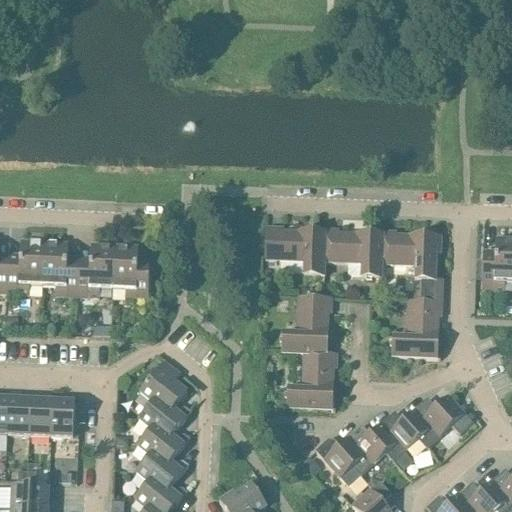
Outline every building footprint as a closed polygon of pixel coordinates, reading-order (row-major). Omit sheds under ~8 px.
[(324,268),(325,237),(282,236),(282,233),(267,232),(266,266),(303,267),(302,282),(325,282),(325,268),(324,268)] [(325,237),(324,268),(325,268),(348,269),(360,269),(360,282),(360,284),(383,285),(383,270),(381,270),(382,239),(331,237),(325,237)] [(413,308),(441,309),(442,285),(435,284),(436,257),(440,258),(441,241),(382,239),(381,270),(383,270),(414,271),(413,306),(413,308)] [(511,287),(511,243),(495,243),(495,263),(482,262),(482,265),(482,269),(482,285),(481,296),(504,297),(505,287),(511,287)] [(42,291),(44,248),(20,246),(20,259),(8,259),(7,299),(29,300),(30,291),(42,291)] [(77,302),(78,262),(68,261),(68,249),(44,248),(42,291),(55,292),(55,301),(77,302)] [(112,295),(114,251),(91,250),(90,263),(78,262),(77,302),(99,303),(100,294),(112,295)] [(114,251),(112,295),(125,295),(125,305),(148,306),(150,265),(138,265),(138,252),(114,251)] [(0,298),(7,299),(8,259),(0,258),(0,298)] [(326,359),(327,359),(328,318),(331,318),(331,304),(297,303),(296,337),(282,337),(281,359),(302,360),(302,359),(326,360),(326,359)] [(441,309),(413,308),(413,306),(407,306),(406,342),(392,341),(391,362),(436,364),(438,321),(441,322),(441,309)] [(6,321),(6,335),(17,335),(18,322),(6,321)] [(327,359),(326,359),(326,360),(302,359),(302,360),(301,393),(287,392),(286,414),(332,416),(333,373),(336,373),(337,359),(327,359)] [(180,380),(164,367),(139,398),(151,408),(152,408),(155,404),(170,417),(173,413),(173,414),(177,410),(177,409),(188,395),(176,385),(180,380)] [(435,412),(431,407),(425,412),(422,408),(414,415),(439,442),(451,431),(459,440),(473,428),(448,401),(435,412)] [(0,441),(7,441),(9,404),(0,403),(0,441)] [(28,442),(30,405),(9,404),(7,441),(28,442)] [(172,440),(175,436),(176,436),(186,423),(177,417),(173,414),(173,413),(170,417),(155,404),(152,408),(151,408),(137,425),(149,435),(150,434),(151,435),(153,431),(169,444),(172,440)] [(52,406),(30,405),(28,442),(50,443),(52,406)] [(52,406),(50,443),(73,444),(74,422),(75,407),(52,406)] [(186,423),(186,422),(191,417),(186,412),(180,413),(179,414),(177,417),(186,423)] [(389,422),(381,429),(406,456),(407,455),(412,460),(423,450),(426,454),(439,442),(414,415),(403,426),(398,420),(395,422),(392,425),(389,422)] [(359,439),(356,435),(348,442),(373,470),(386,459),(393,467),(406,456),(381,429),(369,439),(365,434),(359,439)] [(136,452),(148,462),(149,461),(152,458),(168,470),(171,467),(174,463),(184,450),(176,443),(172,440),(169,444),(153,431),(151,435),(150,434),(149,435),(136,452)] [(185,449),(190,443),(184,439),(179,440),(176,443),(184,450),(185,449)] [(116,441),(116,450),(127,450),(127,445),(124,442),(116,441)] [(326,452),(323,449),(315,456),(323,465),(339,484),(353,472),(361,481),(373,470),(348,442),(337,453),(332,447),(326,452)] [(149,461),(148,462),(135,479),(147,488),(148,488),(151,485),(166,497),(169,494),(173,490),(183,477),(174,470),(171,467),(168,470),(152,458),(149,461)] [(405,458),(396,466),(404,475),(413,467),(405,458)] [(311,463),(305,469),(314,479),(320,474),(311,463)] [(174,470),(183,477),(188,470),(183,466),(177,466),(174,470)] [(26,487),(27,477),(18,476),(18,486),(26,487)] [(27,477),(26,487),(36,487),(36,477),(27,477)] [(62,478),(61,488),(71,489),(71,479),(62,478)] [(500,479),(492,486),(511,508),(511,481),(508,478),(503,482),(500,478),(500,479)] [(148,488),(147,488),(133,505),(141,511),(148,511),(150,511),(175,511),(182,504),(173,497),(169,494),(166,497),(151,485),(148,488)] [(391,500),(379,486),(370,494),(370,493),(351,510),(352,511),(385,511),(382,508),(391,500)] [(472,488),(466,493),(459,499),(470,511),(511,511),(511,508),(492,486),(480,497),(472,488)] [(222,511),(266,511),(252,489),(235,500),(233,497),(219,506),(222,511)] [(47,511),(49,494),(11,492),(9,511),(47,511)] [(173,497),(182,504),(187,497),(181,492),(176,493),(173,497)] [(439,501),(427,511),(470,511),(459,499),(447,510),(439,501)]
